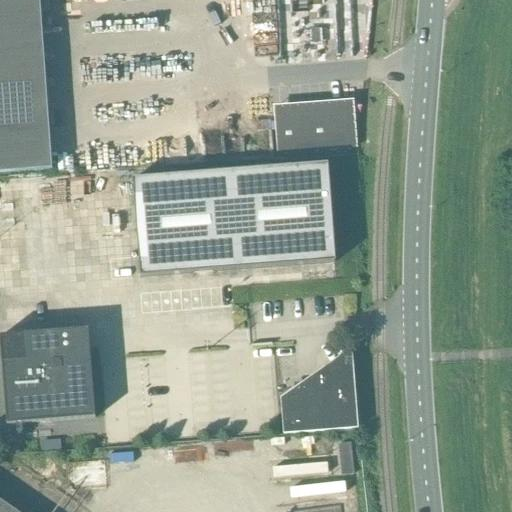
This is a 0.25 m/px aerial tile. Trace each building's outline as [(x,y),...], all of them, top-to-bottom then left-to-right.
[(0,173),(52,170),(48,111),(40,0),(15,0),(0,1),(0,173)] [(345,108),(275,114),(278,153),(348,148),(345,108)] [(328,165),(133,181),(141,278),(335,263),(328,165)] [(88,330),(0,337),(0,341),(7,426),(95,419),(88,330)] [(358,429),(351,349),(280,399),(283,435),(358,429)] [(338,445),(341,477),(354,475),(351,443),(338,445)] [(17,511),(0,500),(0,511),(17,511)]
